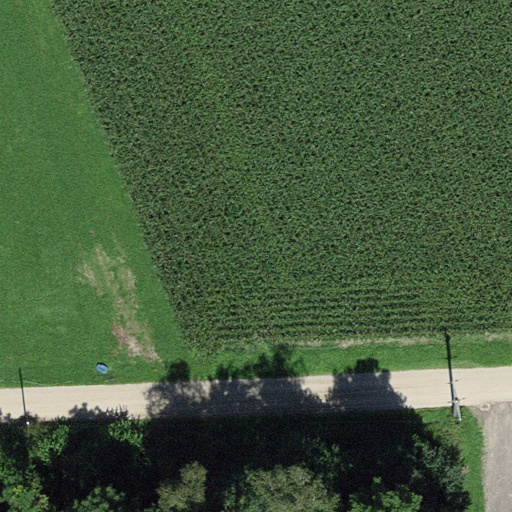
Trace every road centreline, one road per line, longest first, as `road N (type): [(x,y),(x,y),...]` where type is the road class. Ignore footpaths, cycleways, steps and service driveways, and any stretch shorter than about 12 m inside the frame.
road 1 (track): [(511,380),(0,404)]
road 2 (track): [(498,511),(498,381)]
